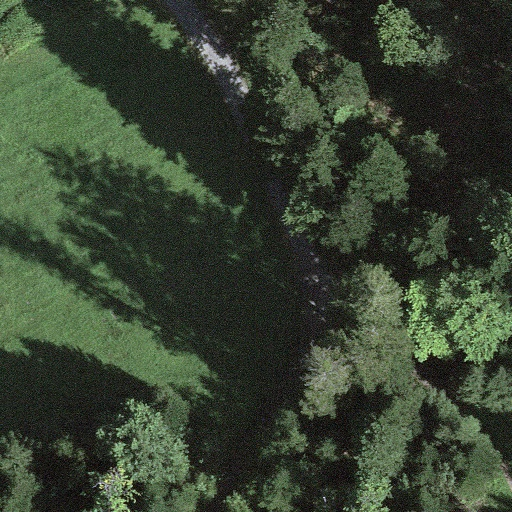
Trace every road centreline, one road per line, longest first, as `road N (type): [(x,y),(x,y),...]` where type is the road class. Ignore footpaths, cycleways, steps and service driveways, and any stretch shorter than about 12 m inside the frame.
road 1 (track): [(505,511),(500,490),(412,378),(298,192)]
road 2 (track): [(298,192),(211,511)]
road 3 (track): [(159,0),(298,192)]
